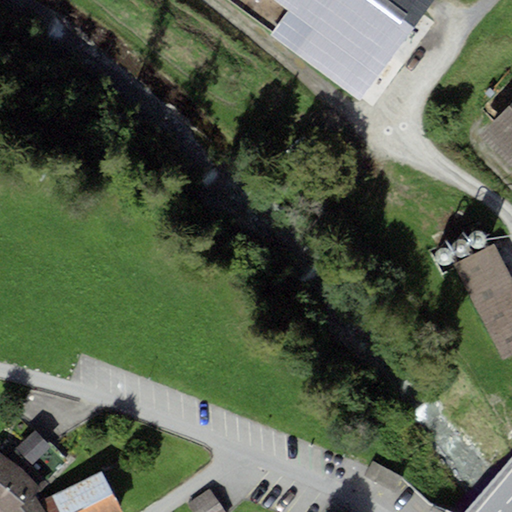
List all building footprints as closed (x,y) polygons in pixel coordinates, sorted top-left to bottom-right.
[(436,0),(272,0),(289,12),(270,38),(359,104),(436,0)] [(511,105),(482,136),(511,165),(511,105)] [(485,246),(486,244),(487,241),(487,238),(486,235),(484,233),(481,231),(478,231),(475,231),(473,233),(471,235),(470,238),(470,240),(470,243),(472,246),(474,247),(477,248),(480,248),(482,248),(485,246)] [(468,254),(469,252),(470,249),(470,246),(469,243),(467,241),(464,240),(461,239),(459,240),(456,241),(454,243),(453,246),(453,249),(453,251),(455,254),(457,256),(460,257),(463,257),(465,256),(468,254)] [(511,278),(495,245),(454,266),(504,362),(511,357),(511,278)] [(10,459),(0,450),(0,511),(44,511),(34,498),(75,460),(33,429),(10,459)] [(389,469),(373,461),(365,477),(381,485),(389,469)] [(403,477),(389,469),(381,485),(395,493),(403,477)] [(122,511),(104,472),(43,500),(48,511),(122,511)] [(224,511),(211,490),(188,505),(192,511),(224,511)]
